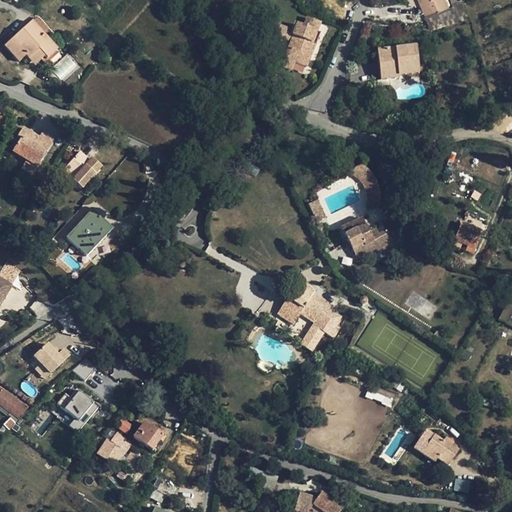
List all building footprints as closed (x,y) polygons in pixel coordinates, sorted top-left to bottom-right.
[(180,0),(166,0),(167,4),(169,7),(172,8),(180,7),(180,0)] [(439,8),(449,3),(448,0),(422,0),(426,10),(438,5),(439,8)] [(433,29),(469,17),(464,0),(450,0),(453,6),(426,17),(431,29),(433,29)] [(36,18),(31,22),(41,35),(47,30),(36,18)] [(297,24),(293,34),(292,36),(290,42),(283,58),(284,59),(282,66),(290,70),(294,62),(305,67),(319,33),(317,32),(320,23),(306,18),(302,26),(297,24)] [(55,50),(41,35),(31,22),(30,22),(13,37),(3,45),(18,61),(25,55),(28,58),(38,50),(44,56),(46,58),(55,50)] [(283,43),(285,40),(288,32),(289,29),(279,25),(274,39),(283,43)] [(418,72),(415,47),(394,50),(394,48),(376,50),(380,79),(398,77),(397,75),(418,72)] [(34,65),(44,56),(38,50),(28,58),(34,65)] [(115,58),(104,52),(100,59),(111,65),(115,58)] [(51,69),(61,80),(78,66),(68,54),(51,69)] [(41,132),(38,138),(36,141),(30,137),(32,134),(21,127),(16,136),(19,138),(11,151),(25,160),(23,164),(20,168),(30,175),(53,139),(41,132)] [(73,135),(69,141),(78,148),(83,142),(73,135)] [(8,155),(23,164),(25,160),(11,151),(8,155)] [(92,165),(89,162),(78,152),(67,165),(79,175),(77,178),(84,184),(98,169),(92,165)] [(76,179),(77,178),(79,175),(67,165),(64,168),(76,179)] [(353,169),(351,173),(351,175),(359,179),(363,184),(365,188),(366,194),(367,200),(366,207),(371,208),(374,208),(377,206),(379,203),(380,201),(380,196),(379,190),(377,184),(372,175),(368,171),(361,167),(358,167),(353,169)] [(111,229),(91,211),(67,239),(86,257),(111,229)] [(402,226),(395,213),(385,218),(390,228),(391,227),(393,232),(396,230),(402,226)] [(344,234),(345,234),(365,225),(367,224),(362,216),(340,227),(344,234)] [(464,217),(462,223),(481,230),(483,225),(464,217)] [(473,252),(481,230),(462,223),(455,240),(456,240),(463,243),(469,245),(467,250),(473,252)] [(371,236),(369,232),(365,225),(345,234),(356,256),(367,251),(368,254),(392,242),(386,230),(378,233),(371,236)] [(390,228),(386,230),(392,242),(400,238),(396,230),(393,232),(391,227),(390,228)] [(376,228),(369,232),(371,236),(378,233),(376,228)] [(39,253),(40,254),(44,258),(56,246),(50,241),(39,253)] [(33,242),(28,247),(35,253),(40,249),(33,242)] [(40,262),(44,258),(40,254),(36,257),(40,262)] [(0,306),(14,281),(0,274),(0,316),(3,311),(0,309),(0,306)] [(315,290),(305,284),(294,302),(287,298),(277,314),(293,325),(300,314),(315,323),(302,344),(313,351),(324,334),(333,339),(340,328),(336,326),(339,322),(333,318),(335,314),(325,308),(328,304),(316,296),(313,294),(315,290)] [(429,319),(419,302),(411,306),(420,324),(429,319)] [(385,310),(380,307),(375,315),(379,318),(385,310)] [(375,324),(370,321),(365,328),(370,332),(375,324)] [(49,340),(33,355),(50,373),(71,354),(64,347),(59,352),(49,340)] [(73,370),(84,380),(96,368),(86,357),(73,370)] [(40,364),(35,369),(45,379),(51,374),(40,364)] [(391,405),(395,394),(370,385),(366,397),(391,405)] [(2,389),(0,391),(0,404),(18,418),(26,407),(2,389)] [(65,394),(57,404),(74,418),(69,424),(78,432),(99,406),(79,390),(72,399),(65,394)] [(18,418),(0,404),(0,411),(9,418),(15,422),(18,418)] [(7,430),(15,422),(9,418),(2,425),(7,430)] [(126,433),(131,424),(123,420),(118,429),(126,433)] [(141,443),(144,445),(152,450),(162,436),(161,434),(163,432),(153,425),(151,428),(144,422),(133,437),(141,443)] [(116,432),(110,441),(107,440),(98,453),(107,459),(116,445),(119,448),(118,449),(124,453),(130,444),(125,441),(126,439),(116,432)] [(191,454),(196,442),(179,433),(169,449),(176,453),(183,443),(186,445),(185,451),(191,454)] [(451,445),(449,445),(435,435),(422,454),(434,461),(437,458),(447,465),(458,450),(451,445)] [(144,458),(132,449),(121,465),(133,474),(144,458)] [(453,489),(467,492),(470,482),(456,479),(453,489)] [(162,485),(156,480),(152,486),(158,490),(162,485)] [(164,496),(154,490),(151,496),(161,502),(164,496)] [(334,501),(330,499),(321,492),(315,500),(309,496),(299,493),(294,511),(295,511),(339,511),(342,507),(334,501)]
